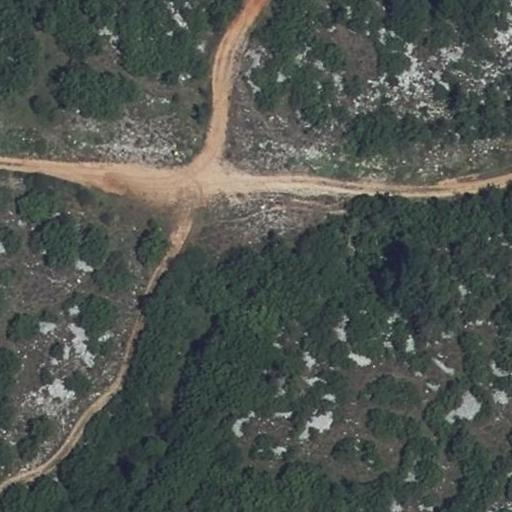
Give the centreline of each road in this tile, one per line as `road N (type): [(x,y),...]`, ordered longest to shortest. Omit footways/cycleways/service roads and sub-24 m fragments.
road 1 (track): [(268,0),(235,59),(210,177),(147,311),(127,383),(95,411),(77,445),(0,498)]
road 2 (track): [(0,158),(362,194),(511,179)]
